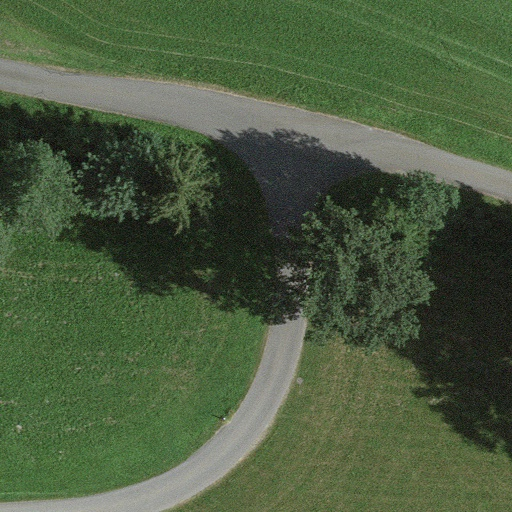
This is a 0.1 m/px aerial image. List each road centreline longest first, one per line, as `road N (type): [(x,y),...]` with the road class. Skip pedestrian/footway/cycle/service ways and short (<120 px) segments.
road 1 (unclassified): [(89,511),(192,479),(235,442),(262,404),(282,359),(290,312),(290,192),(255,126),(0,74)]
road 2 (track): [(255,126),(511,196)]
